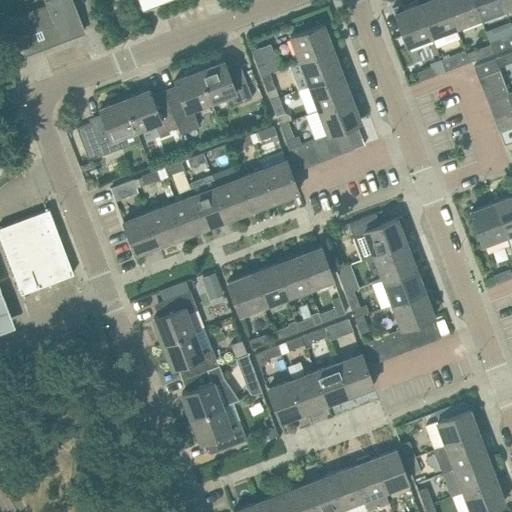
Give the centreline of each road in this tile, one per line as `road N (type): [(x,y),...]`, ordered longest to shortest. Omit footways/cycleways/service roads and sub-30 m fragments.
road 1 (residential): [(188,511),(34,94),(290,0)]
road 2 (residential): [(511,405),(360,0)]
